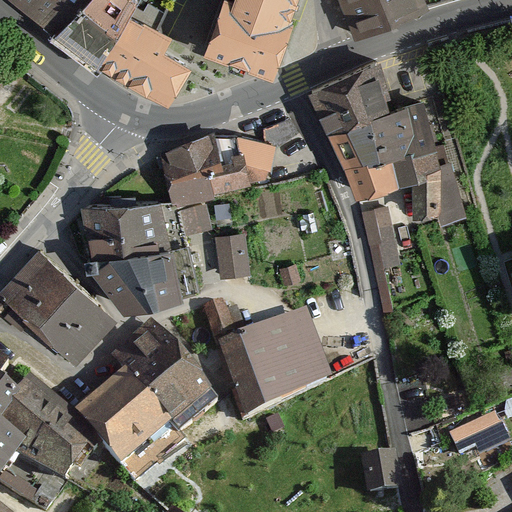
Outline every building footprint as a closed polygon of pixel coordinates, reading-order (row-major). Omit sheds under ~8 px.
[(14,0),(61,36),(94,0),(14,0)] [(94,0),(61,36),(103,70),(134,19),(142,6),(134,0),(94,0)] [(229,0),(213,47),(268,67),(285,20),(291,0),(236,0),(235,2),(229,0)] [(339,0),(350,34),(432,7),(428,0),(339,0)] [(134,19),(103,70),(130,87),(157,31),(134,19)] [(169,111),(191,72),(165,54),(173,39),(157,31),(130,87),(169,111)] [(384,61),(313,88),(331,134),(402,108),(384,61)] [(402,108),(331,134),(356,204),(413,184),(424,216),(460,203),(425,101),(402,108)] [(278,142),(302,125),(293,113),(270,130),(278,142)] [(196,145),(162,155),(179,211),(213,201),(196,145)] [(376,266),(404,261),(393,202),(365,207),(376,266)] [(167,203),(84,210),(90,255),(174,247),(167,203)] [(217,232),(223,273),(251,270),(246,228),(217,232)] [(174,247),(90,255),(130,312),(202,294),(196,244),(174,247)] [(40,258),(0,312),(0,313),(75,369),(116,315),(40,258)] [(240,321),(229,294),(205,305),(216,331),(240,321)] [(217,356),(248,425),(336,386),(305,317),(217,356)] [(89,445),(118,469),(217,399),(153,325),(112,360),(126,377),(77,421),(89,445)] [(53,495),(89,445),(77,421),(0,357),(0,466),(8,457),(53,495)] [(511,437),(498,408),(450,430),(460,452),(476,445),(480,454),(511,439),(511,437)] [(393,450),(358,455),(363,493),(398,488),(393,450)]
